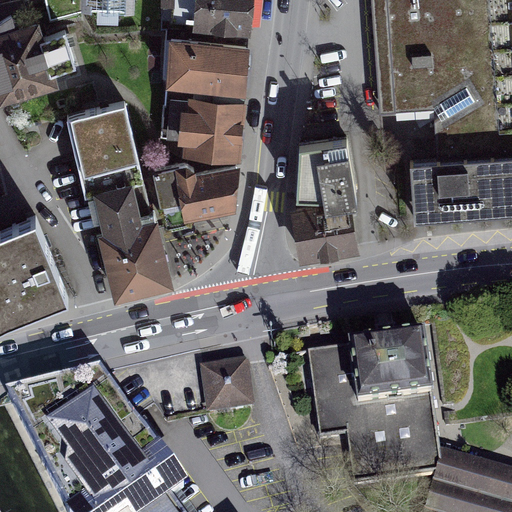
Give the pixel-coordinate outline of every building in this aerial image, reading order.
[(162,0),(161,18),(251,25),(252,0),(162,0)] [(395,108),(386,0),(372,0),(381,109),(395,108)] [(511,0),(385,0),(395,108),(435,105),(436,114),(438,161),(411,163),(415,222),(511,214),(511,0)] [(39,22),(0,32),(0,79),(4,93),(55,79),(53,71),(77,64),(67,30),(43,36),(39,22)] [(173,76),(248,82),(251,39),(176,34),(173,76)] [(191,145),(240,150),(245,100),(173,93),(170,132),(192,134),(191,145)] [(95,187),(143,177),(125,98),(68,111),(72,129),(86,189),(95,187)] [(292,208),(299,252),(327,248),(353,244),(346,197),(355,195),(351,168),(346,135),(302,140),(298,195),(324,193),(325,203),(292,208)] [(194,223),(192,213),(200,212),(229,205),(235,204),(239,163),(197,172),(196,164),(187,159),(156,166),(163,200),(169,229),(194,223)] [(143,177),(95,187),(105,229),(118,288),(151,281),(173,276),(159,214),(152,216),(143,177)] [(0,227),(0,322),(6,321),(68,296),(37,214),(0,227)] [(419,336),(307,351),(308,357),(319,437),(348,433),(355,482),(437,471),(438,470),(419,336)] [(244,363),(224,365),(226,383),(229,383),(232,407),(249,405),(244,363)] [(209,410),(232,407),(229,383),(226,383),(224,365),(204,368),(209,410)] [(64,511),(177,511),(165,496),(181,483),(140,426),(98,369),(6,393),(64,511)] [(425,511),(511,511),(511,475),(442,455),(438,470),(437,471),(425,511)]
